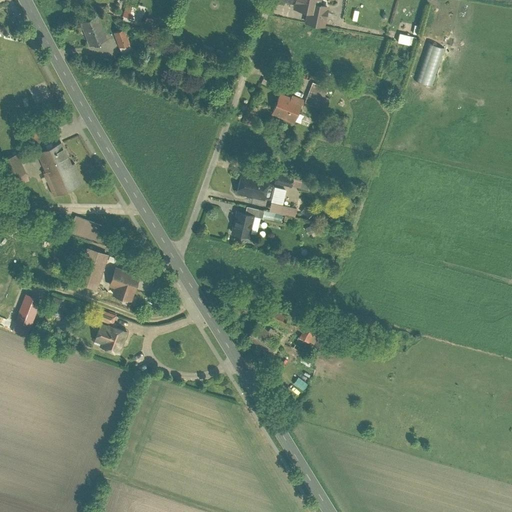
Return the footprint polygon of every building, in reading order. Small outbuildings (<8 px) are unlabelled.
[(286,0),(287,1),(300,4),(297,17),(316,21),(320,0),(286,0)] [(139,7),(126,4),(122,18),(135,21),(139,7)] [(98,16),(81,22),(89,45),(106,39),(98,16)] [(148,16),(146,24),(156,27),(158,19),(148,16)] [(124,28),(113,31),(118,48),(129,45),(124,28)] [(411,44),(413,36),(402,32),(399,41),(411,44)] [(434,85),(444,46),(429,42),(418,81),(434,85)] [(306,101),(322,108),(331,88),(314,81),(306,101)] [(304,101),(283,93),(275,112),(297,121),(304,101)] [(27,133),(30,139),(43,134),(40,127),(27,133)] [(67,140),(39,151),(57,194),(85,183),(67,140)] [(242,170),(237,191),(269,198),(272,182),(255,178),(256,173),(242,170)] [(278,173),(276,182),(294,186),(294,185),(296,177),(278,173)] [(310,180),(296,177),(294,185),(308,188),(310,180)] [(272,201),(270,210),(297,216),(299,207),(272,201)] [(308,204),(302,211),(311,218),(316,211),(308,204)] [(248,205),(246,213),(256,215),(263,217),(265,209),(248,205)] [(234,233),(251,236),(256,215),(246,213),(239,211),(234,233)] [(79,214),(72,231),(108,244),(114,226),(79,214)] [(77,281),(99,288),(111,253),(89,246),(77,281)] [(144,273),(117,264),(111,284),(117,286),(114,294),(135,301),(144,273)] [(26,294),(16,322),(31,327),(41,299),(26,294)] [(270,304),(263,315),(283,327),(289,316),(270,304)] [(102,322),(114,327),(119,314),(101,307),(96,320),(102,322)] [(300,315),(293,324),(301,330),(308,320),(300,315)] [(261,318),(249,331),(269,349),(280,336),(261,318)] [(94,341),(120,352),(128,332),(114,327),(102,322),(94,341)] [(313,325),(304,337),(310,342),(319,330),(313,325)]
